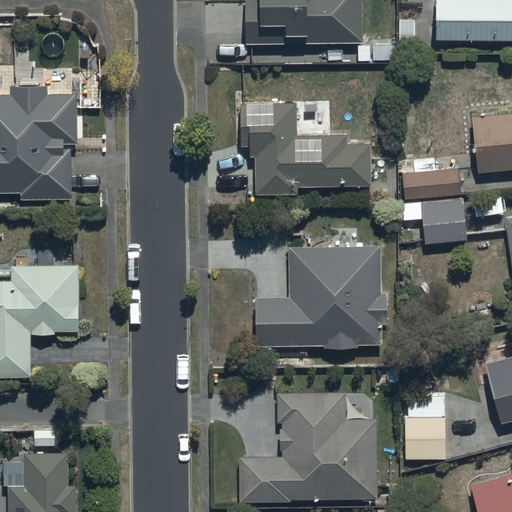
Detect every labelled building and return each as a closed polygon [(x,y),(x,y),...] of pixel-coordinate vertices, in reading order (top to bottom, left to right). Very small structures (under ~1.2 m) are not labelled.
[(243,0),(244,36),(361,35),(360,0),(243,0)] [(511,0),(434,0),(434,37),(511,36),(511,0)] [(0,184),(19,184),(19,192),(70,192),(69,136),(76,136),(76,85),(44,85),(44,78),(8,78),(8,86),(0,86),(0,184)] [(295,185),(295,178),(370,178),(370,136),(345,136),(345,127),(295,127),(295,95),(238,95),(238,138),(247,138),(247,148),(253,148),(253,186),(295,185)] [(511,104),(469,109),(475,165),(511,161),(511,104)] [(403,194),(458,188),(455,160),(400,166),(403,194)] [(458,188),(403,194),(403,196),(399,197),(401,214),(420,212),(423,237),(464,233),(460,191),(458,191),(458,188)] [(511,211),(503,212),(511,283),(511,211)] [(378,238),(287,239),(288,289),(253,290),(253,338),(322,337),(322,339),(356,339),(356,337),(379,336),(379,316),(385,316),(384,284),(379,284),(378,238)] [(0,369),(28,369),(28,327),(52,327),(52,324),(76,324),(76,297),(77,297),(77,258),(49,258),(49,255),(40,255),(40,258),(8,257),(8,273),(0,272),(0,369)] [(511,347),(493,352),(487,360),(499,405),(511,408),(511,347)] [(375,490),(376,413),(343,413),(343,384),(278,384),(277,448),(237,448),(237,496),(288,496),(288,490),(375,490)] [(444,410),(403,410),(403,452),(444,452),(444,410)] [(66,511),(66,509),(76,509),(75,478),(66,478),(66,446),(23,447),(23,478),(6,478),(6,511),(66,511)] [(471,476),(479,511),(511,511),(511,460),(507,462),(508,466),(471,476)]
